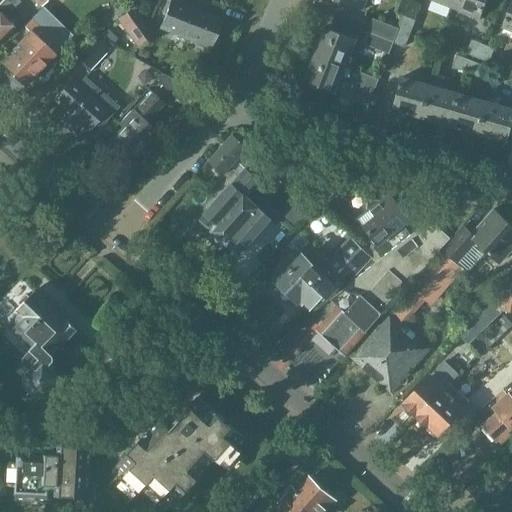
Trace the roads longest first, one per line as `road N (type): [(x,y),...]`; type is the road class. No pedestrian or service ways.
road 1 (unclassified): [(420,511),(113,234)]
road 2 (residential): [(511,193),(333,163),(240,107)]
road 3 (residential): [(113,234),(240,107)]
road 4 (unclassified): [(113,234),(0,121)]
